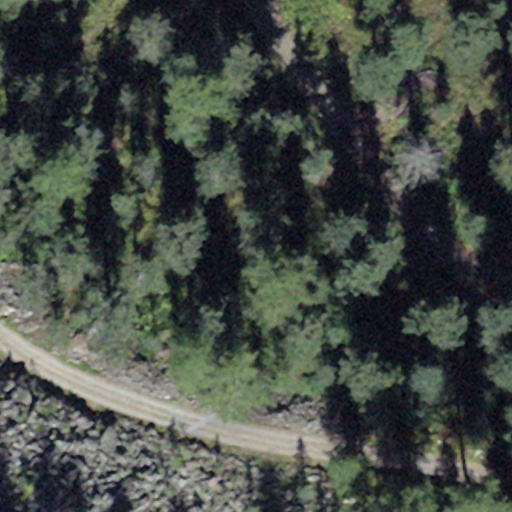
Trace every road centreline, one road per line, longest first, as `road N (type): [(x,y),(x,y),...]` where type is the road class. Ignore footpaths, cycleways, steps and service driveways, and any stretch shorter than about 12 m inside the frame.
road 1 (track): [(511,478),(175,417),(19,350),(0,332)]
road 2 (track): [(258,0),(400,213),(441,255),(511,281)]
